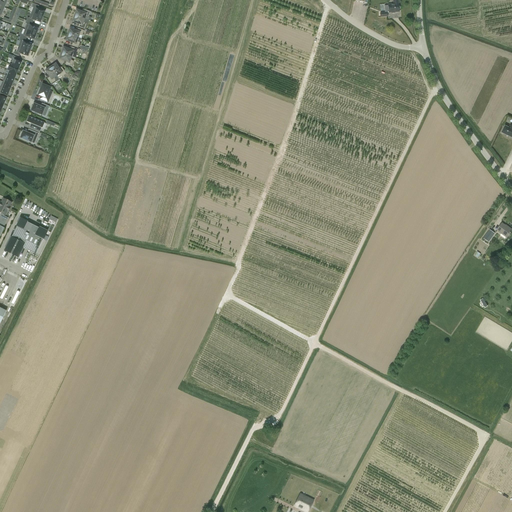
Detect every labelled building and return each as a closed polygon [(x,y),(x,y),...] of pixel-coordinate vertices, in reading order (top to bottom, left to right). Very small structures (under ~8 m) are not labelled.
[(392,0),(393,4),(388,5),(389,13),(399,12),(398,0),(392,0)] [(33,7),(31,13),(36,15),(43,17),(44,15),(44,14),(45,11),(45,10),(38,8),(39,6),(33,4),(31,7),(33,7)] [(76,10),(74,16),(84,19),(85,17),(89,17),(90,12),(83,9),(83,10),(84,10),(83,13),(76,10)] [(27,17),(26,20),(32,23),(32,22),(33,20),(40,22),(41,23),(41,21),(42,21),(43,17),(36,15),(31,13),(29,18),(27,17)] [(74,16),(72,22),(79,24),(78,27),(77,26),(77,27),(84,29),(86,24),(83,22),(84,19),(74,16)] [(27,24),(25,30),(36,34),(39,27),(32,24),(32,23),(26,20),(25,23),(27,24)] [(70,29),(68,35),(77,38),(78,35),(82,36),(84,31),(76,28),(77,29),(76,31),(70,29)] [(21,34),(20,37),(25,39),(27,36),(34,39),(36,34),(25,30),(23,35),(21,34)] [(66,40),(73,43),(72,45),(71,45),(78,48),(80,43),(77,41),(77,38),(68,35),(66,40)] [(20,41),(18,46),(21,47),(30,51),(30,50),(32,47),(31,47),(32,45),(24,42),(25,39),(20,37),(19,40),(20,41)] [(15,51),(13,54),(19,56),(20,53),(27,56),(28,53),(29,54),(30,51),(21,47),(18,46),(16,52),(15,51)] [(63,48),(61,53),(71,57),(72,54),(76,55),(77,49),(70,47),(71,47),(70,50),(63,48)] [(59,59),(66,61),(65,64),(64,64),(71,67),(73,61),(70,59),(71,57),(61,53),(59,59)] [(13,56),(10,65),(19,69),(21,63),(17,61),(19,58),(13,56)] [(55,64),(50,68),(56,76),(59,74),(61,77),(66,74),(61,67),(62,68),(59,70),(55,64)] [(10,65),(7,70),(9,71),(16,74),(19,69),(10,65)] [(56,76),(50,68),(46,71),(50,77),(47,78),(46,78),(51,84),(55,81),(54,78),(56,76)] [(9,71),(7,77),(14,80),(16,74),(9,71)] [(5,76),(3,81),(12,85),(14,80),(7,77),(5,76)] [(3,81),(0,87),(10,91),(12,85),(3,81)] [(40,99),(45,101),(49,92),(48,91),(50,88),(42,85),(41,88),(40,88),(39,92),(40,92),(38,95),(41,96),(40,99)] [(0,87),(0,93),(7,96),(10,91),(0,87)] [(40,107),(34,104),(33,104),(32,107),(32,106),(30,110),(31,110),(31,111),(32,111),(34,112),(34,113),(37,114),(38,114),(41,115),(44,109),(47,110),(48,110),(49,107),(42,104),(40,107)] [(29,128),(39,133),(41,128),(42,129),(44,123),(29,116),(26,122),(31,124),(31,126),(30,125),(29,128)] [(509,128),(505,126),(502,133),(511,137),(511,126),(510,125),(509,128)] [(22,133),(21,133),(20,136),(21,136),(20,138),(31,143),(34,136),(37,137),(38,134),(30,130),(29,134),(23,131),(22,133)] [(0,212),(1,213),(4,215),(5,215),(7,211),(8,212),(10,207),(9,206),(11,203),(3,199),(1,203),(0,201),(0,212)] [(11,237),(4,251),(18,258),(23,248),(36,254),(47,232),(39,228),(27,222),(27,221),(20,218),(16,226),(17,226),(11,237)] [(502,223),(497,230),(507,238),(511,229),(508,227),(507,227),(502,223)] [(489,242),(495,233),(489,230),(483,238),(489,242)] [(6,291),(1,302),(9,305),(14,295),(6,291)] [(300,494),(294,506),(305,511),(307,511),(313,500),(300,494)]
